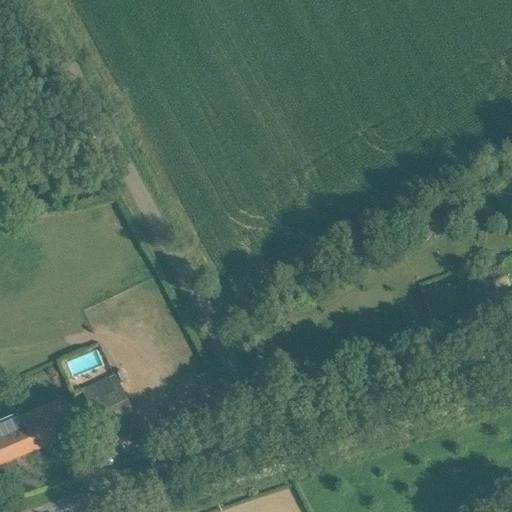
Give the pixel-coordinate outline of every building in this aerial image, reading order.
[(443,229),(437,216),(415,227),(421,239),(443,229)] [(511,318),(511,301),(503,276),(472,287),(486,328),(511,318)] [(66,361),(74,378),(105,364),(97,348),(66,361)] [(134,415),(116,375),(83,390),(102,430),(134,415)] [(0,464),(72,434),(58,402),(21,417),(23,421),(4,430),(3,426),(0,425),(0,464)]
